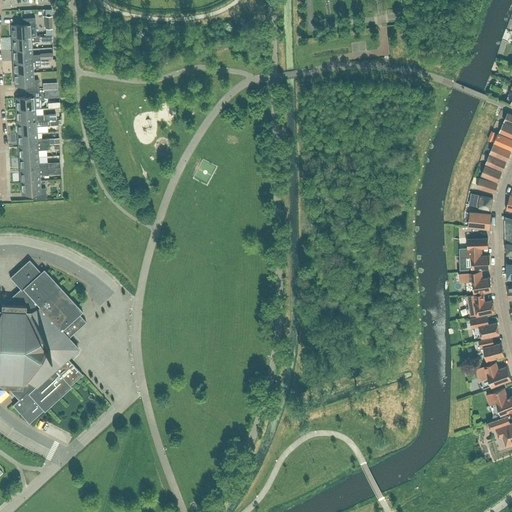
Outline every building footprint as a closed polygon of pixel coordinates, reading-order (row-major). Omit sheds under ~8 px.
[(30,28),(35,28),(34,17),(21,18),(21,24),(11,24),(12,37),(30,36),(30,28)] [(30,36),(12,37),(13,37),(13,40),(12,41),(12,49),(31,48),(30,41),(38,41),(38,35),(35,35),(30,36)] [(14,57),(15,61),(39,59),(39,54),(31,54),(31,48),(12,49),(13,57),(14,57)] [(39,59),(15,61),(15,64),(13,65),(13,73),(32,72),(32,65),(40,65),(39,59)] [(25,90),(39,90),(38,79),(32,79),(32,72),(13,73),(14,85),(24,84),(25,90)] [(39,90),(25,90),(25,96),(15,97),(16,109),(34,108),(40,108),(39,100),(39,90)] [(34,108),(16,109),(16,118),(18,117),(18,121),(43,120),(43,114),(35,114),(34,108)] [(511,114),(507,112),(503,121),(511,124),(511,114)] [(56,119),(43,120),(18,121),(18,125),(17,125),(17,133),(36,132),(35,126),(49,125),(58,125),(57,119),(56,119)] [(511,126),(503,123),(499,131),(511,137),(511,126)] [(36,138),(36,132),(17,133),(18,141),(20,141),(20,145),(46,143),(58,143),(58,137),(36,138)] [(511,145),(511,139),(498,133),(494,142),(511,149),(511,145)] [(46,143),(20,145),(20,149),(18,149),(19,157),(37,156),(37,150),(46,149),(46,143)] [(510,151),(493,143),(490,152),(506,159),(510,151)] [(505,161),(489,154),(485,163),(502,170),(505,161)] [(38,162),(37,156),(19,157),(19,165),(21,165),(21,169),(47,167),(47,162),(38,162)] [(501,172),(484,165),(481,174),(497,181),(501,172)] [(48,173),(47,167),(21,169),(22,173),(20,173),(20,181),(39,180),(38,174),(48,173)] [(497,183),(479,177),(477,186),(494,192),(497,183)] [(45,198),(45,187),(39,187),(39,180),(20,181),(21,193),(31,193),(32,199),(45,198)] [(493,195),(471,192),(469,204),(490,208),(493,195)] [(469,211),(468,226),(472,227),(489,228),(490,213),(469,211)] [(487,237),(467,237),(467,247),(468,255),(459,255),(460,268),(490,267),(489,254),(482,254),(481,247),(488,247),(487,237)] [(29,259),(11,276),(22,288),(7,302),(2,302),(2,308),(0,307),(0,385),(8,386),(19,398),(12,404),(28,422),(43,409),(44,411),(71,386),(69,385),(82,374),(67,357),(77,348),(68,337),(85,321),(79,314),(82,311),(44,269),(40,272),(29,259)] [(473,291),(491,289),(490,276),(482,277),(481,269),(467,271),(468,279),(472,279),(473,291)] [(475,307),(476,314),(494,311),(492,299),(481,301),(480,298),(484,298),(483,292),(467,294),(469,308),(475,307)] [(481,337),(499,333),(496,321),(488,323),(487,320),(488,320),(487,314),(470,317),(471,326),(479,325),(481,337)] [(486,359),(504,354),(501,342),(494,343),(493,343),(492,337),(478,340),(479,346),(483,345),(486,359)] [(498,367),(495,360),(476,367),(480,378),(487,376),(491,385),(511,378),(507,364),(498,367)] [(503,388),(485,395),(489,405),(496,403),(501,415),(511,410),(511,395),(507,398),(503,388)] [(507,416),(487,422),(489,430),(495,428),(498,438),(503,436),(506,447),(511,444),(511,422),(510,423),(507,416)]
